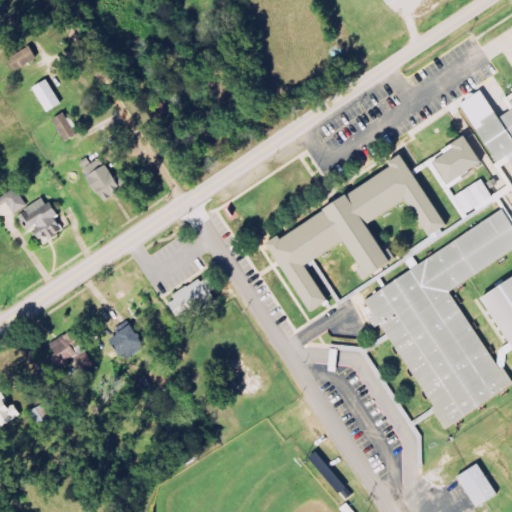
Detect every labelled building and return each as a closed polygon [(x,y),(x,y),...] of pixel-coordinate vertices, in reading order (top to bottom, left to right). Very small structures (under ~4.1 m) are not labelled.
[(43,59),(36,46),(13,58),(20,71),(43,59)] [(67,104),(51,80),(37,89),(52,113),(67,104)] [(511,92),(510,94),(511,97),(511,113),(503,118),(488,91),(467,103),(501,163),(511,157),(511,92)] [(81,135),(77,128),(79,127),(71,112),(58,120),(70,142),(81,135)] [(454,184),(489,163),(472,136),(437,157),(454,184)] [(374,223),(414,201),(434,237),(451,227),(410,154),(395,163),(400,172),(284,236),(285,237),(275,242),(314,313),(334,302),(312,264),(353,241),(367,267),(363,270),(368,280),(397,264),(374,223)] [(109,203),(128,191),(106,157),(87,170),(109,203)] [(32,206),(21,188),(0,200),(0,203),(2,207),(11,202),(19,214),(32,206)] [(22,214),(32,231),(37,228),(47,244),(70,230),(50,197),(22,214)] [(450,429),(511,392),(511,382),(457,289),(511,256),(511,212),(365,299),(381,327),(388,323),(450,429)] [(183,319),(191,314),(193,318),(224,301),(211,278),(172,300),(183,319)] [(511,338),(485,297),(511,279),(511,338)] [(116,337),(127,360),(150,350),(140,326),(116,337)] [(57,356),(65,372),(83,363),(88,374),(98,368),(79,331),(55,343),(60,354),(57,356)] [(0,430),(26,415),(19,404),(14,407),(3,387),(0,388),(0,430)] [(34,411),(40,425),(59,417),(54,403),(34,411)] [(479,509),(459,478),(480,465),(499,496),(479,509)]
